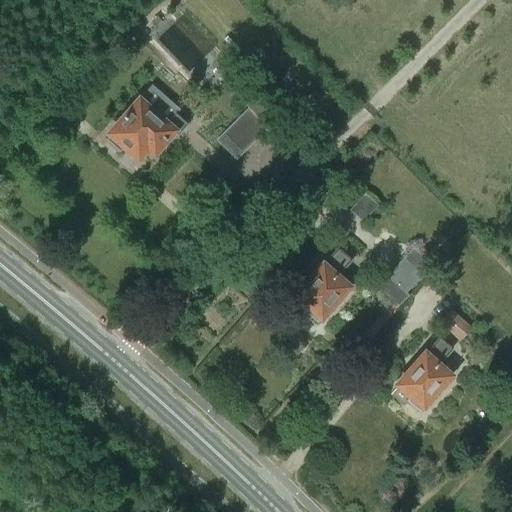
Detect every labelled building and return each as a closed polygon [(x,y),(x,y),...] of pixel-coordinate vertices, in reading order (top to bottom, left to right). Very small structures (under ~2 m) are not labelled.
[(167,124),(139,99),(107,134),(109,136),(105,140),(120,152),(124,148),(138,160),(148,150),(154,155),(175,132),(178,135),(187,124),(176,114),(167,124)] [(219,123),(204,138),(229,163),(234,157),(236,159),(268,126),(248,105),(225,128),(219,123)] [(433,266),(414,248),(378,287),(400,307),(410,296),(407,294),(433,266)] [(351,260),(338,249),(325,265),(323,263),(294,296),(309,309),(305,313),(317,323),(320,319),(321,320),(350,287),(337,275),(351,260)] [(472,328),(452,310),(439,324),(460,342),(472,328)] [(452,348),(440,338),(427,353),(425,352),(396,385),(410,397),(407,401),(418,411),(421,407),(423,408),(452,376),(438,364),(452,348)]
